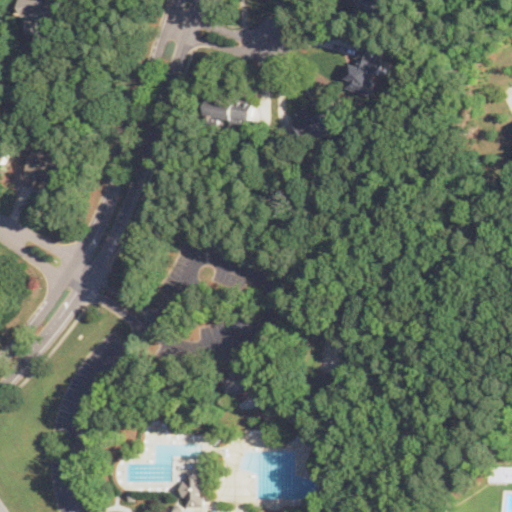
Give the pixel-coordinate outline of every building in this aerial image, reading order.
[(23,0),(27,17),(66,10),(64,0),(23,0)] [(358,0),(369,18),(390,5),(387,0),(358,0)] [(347,82),(373,90),(385,46),(360,38),(347,82)] [(256,100),(211,92),(207,115),(252,122),(256,100)] [(293,111),(303,134),(342,118),(332,95),(293,111)] [(0,164),(3,166),(12,149),(0,142),(0,132),(4,125),(0,122),(0,164)] [(23,183),(36,187),(38,178),(58,183),(65,157),(32,149),(23,183)] [(223,374),(229,396),(267,385),(260,363),(223,374)] [(262,414),(274,413),(273,394),(261,395),(262,414)] [(205,469),(185,469),(185,504),(205,504),(205,469)]
